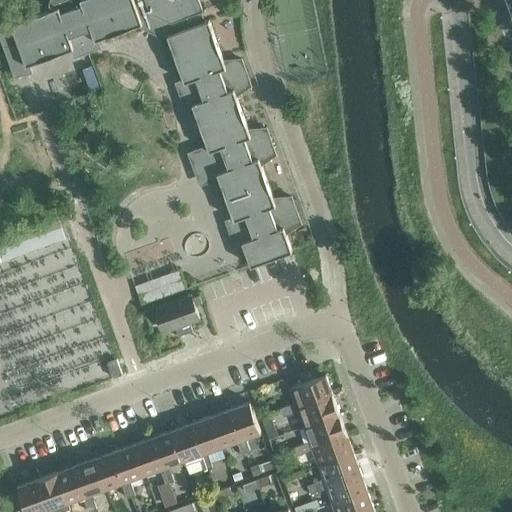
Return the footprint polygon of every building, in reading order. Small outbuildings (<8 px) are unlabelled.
[(27,73),(30,66),(29,64),(73,48),(73,50),(80,54),(95,48),(99,41),(98,39),(141,23),(142,26),(166,37),(169,36),(185,80),(182,81),(179,88),(184,103),(191,106),(194,105),(208,146),(195,151),(191,158),(199,179),(206,182),(220,177),(234,217),(232,218),(229,225),(234,240),(241,244),(243,243),(252,265),(293,250),(285,228),(301,222),(292,196),(276,202),(260,159),(276,153),(267,128),(251,133),(235,90),(251,85),(242,59),(226,65),(209,19),(204,21),(200,12),(206,10),(205,8),(202,10),(198,0),(54,0),(57,7),(14,23),(8,6),(0,9),(0,35),(15,77),(27,73)] [(145,301),(189,285),(182,266),(138,282),(145,301)] [(176,326),(179,335),(193,330),(190,321),(200,318),(196,304),(202,302),(200,295),(193,297),(192,294),(157,306),(166,330),(176,326)] [(117,359),(108,362),(113,377),(123,374),(117,359)] [(298,407),(333,394),(326,374),(290,387),(296,402),(298,407)] [(305,426),(340,413),(333,394),(298,407),(296,402),(288,405),(292,414),(299,411),(305,426)] [(250,401),(230,408),(241,438),(237,440),(240,448),(249,444),(246,437),(261,431),(250,401)] [(284,417),(292,414),(288,405),(280,408),(284,417)] [(230,408),(211,415),(222,445),(237,440),(241,438),(230,408)] [(312,445),(347,432),(340,413),(305,426),(310,441),(312,445)] [(211,415),(192,422),(203,452),(198,454),(201,459),(201,461),(210,458),(207,451),(222,445),(211,415)] [(173,429),(184,459),(186,465),(201,459),(198,454),(203,452),(192,422),(173,429)] [(173,429),(154,436),(165,466),(160,468),(163,475),(172,472),(169,465),(184,459),(173,429)] [(318,464),(354,451),(347,432),(312,445),(310,441),(302,444),(306,452),(313,450),(318,464)] [(154,436),(134,443),(145,473),(160,468),(165,466),(154,436)] [(134,443),(115,450),(126,480),(121,482),(124,489),(133,486),(130,478),(145,473),(134,443)] [(252,452),(249,444),(240,448),(243,456),(252,452)] [(297,455),(306,452),(302,444),(294,446),(297,455)] [(115,450),(96,457),(107,487),(121,482),(126,480),(115,450)] [(325,483),(361,470),(354,451),(318,464),(324,479),(325,483)] [(96,457),(76,464),(87,494),(83,496),(86,503),(95,500),(92,492),(107,487),(96,457)] [(210,458),(201,461),(204,470),(213,466),(210,458)] [(76,464),(57,471),(68,501),(83,496),(87,494),(76,464)] [(332,503),(368,490),(361,470),(325,483),(324,479),(316,482),(319,491),(327,488),(332,503)] [(57,471),(38,478),(49,508),(45,509),(45,511),(61,511),(71,508),(68,501),(57,471)] [(172,472),(163,475),(166,483),(175,480),(172,472)] [(269,474),(257,479),(259,486),(272,482),(269,474)] [(49,508),(38,478),(18,485),(27,511),(45,511),(45,509),(49,508)] [(259,486),(257,479),(243,483),(246,491),(259,486)] [(311,494),(319,491),(316,482),(308,485),(311,494)] [(133,486),(124,489),(127,497),(136,494),(133,486)] [(229,486),(217,490),(220,498),(232,494),(229,486)] [(220,498),(217,490),(205,495),(207,502),(220,498)] [(366,511),(375,509),(368,490),(332,503),(335,511),(366,511)] [(95,500),(86,503),(89,511),(98,508),(95,500)] [(192,502),(180,507),(181,511),(186,511),(195,509),(192,502)]
